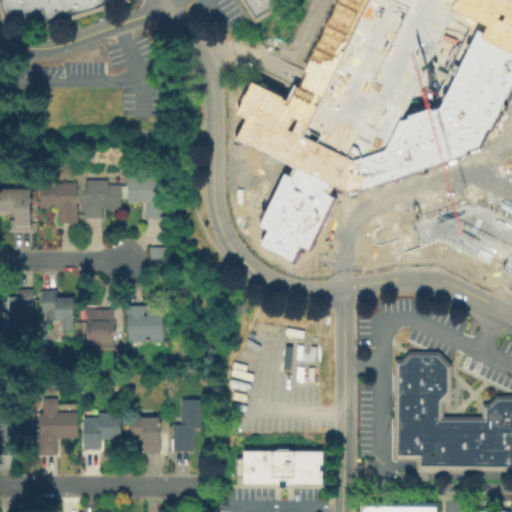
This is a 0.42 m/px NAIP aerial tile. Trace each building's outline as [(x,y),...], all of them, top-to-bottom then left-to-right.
[(0,0),(0,15),(3,26),(39,15),(43,27),(66,20),(60,0),(0,0)] [(60,0),(66,20),(129,1),(128,0),(60,0)] [(511,0),(511,81),(490,128),(487,127),(479,145),(463,150),(464,153),(435,163),(434,160),(430,162),(431,165),(396,177),(395,174),(391,175),(392,178),(387,180),(364,188),(363,185),(347,191),(338,186),(333,197),(323,217),(326,219),(324,225),(321,230),(317,229),(308,249),(299,245),(293,257),(292,260),(283,255),(280,260),(267,254),(269,249),(260,245),(262,241),(256,239),(262,227),(259,225),(269,204),(266,203),(271,192),(275,193),(284,174),(289,163),(237,138),(246,118),(236,114),(249,86),(251,82),(283,97),(282,98),(286,100),(293,86),(295,82),(298,84),(300,80),(303,74),(300,72),(301,70),(321,29),(334,0),(511,0)] [(274,0),(272,14),(255,25),(240,0),(274,0)] [(166,203),(166,220),(145,220),(145,203),(129,203),(129,180),(166,180),(166,203)] [(108,182),(108,186),(120,186),(120,209),(102,209),(102,219),(85,219),(85,182),(108,182)] [(78,186),(78,225),(58,226),(58,208),(43,208),(43,186),(78,186)] [(31,189),(31,230),(9,230),(10,215),(2,215),(2,189),(31,189)] [(396,229),(408,226),(407,222),(472,199),(477,202),(479,197),(491,203),(494,196),(511,205),(511,210),(511,212),(511,293),(505,290),(511,278),(498,271),(502,263),(492,258),(488,266),(438,242),(416,249),(415,247),(410,249),(403,251),(396,229)] [(14,327),(0,327),(0,298),(14,298),(14,291),(34,291),(34,327),(14,327)] [(64,326),(45,326),(45,294),(58,294),(58,299),(75,299),(75,332),(64,332),(64,326)] [(127,343),(127,309),(163,309),(163,343),(127,343)] [(115,318),(115,345),(88,344),(89,318),(115,318)] [(408,350),(425,350),(424,392),(393,392),(393,358),(400,358),(408,350)] [(450,393),(442,401),(442,404),(393,404),(393,392),(424,392),(425,350),(437,350),(450,364),(450,393)] [(511,395),(511,425),(485,425),(485,415),(480,415),(480,402),(487,402),(496,395),(511,395)] [(195,451),(173,451),(173,426),(182,426),(182,401),(204,401),(204,428),(195,428),(195,451)] [(442,415),(424,431),(393,431),(393,404),(442,404),(442,415)] [(56,454),(41,454),(41,412),(77,412),(77,438),(57,438),(56,454)] [(14,453),(0,453),(0,414),(34,414),(34,435),(14,435),(14,453)] [(102,449),(83,449),(84,414),(121,415),(121,439),(102,439),(102,449)] [(424,431),(442,415),(448,415),(448,469),(414,469),(414,458),(393,458),(393,431),(424,431)] [(467,469),(448,469),(448,415),(468,415),(467,469)] [(468,415),(480,415),(485,415),(485,425),(485,449),(485,469),(467,469),(468,415)] [(162,419),(161,453),(144,453),(144,441),(134,441),(134,419),(162,419)] [(511,449),(485,449),(485,425),(511,425),(511,449)] [(511,469),(485,469),(485,449),(511,449),(511,469)] [(326,452),(326,488),(243,488),(243,478),(237,478),(237,459),(245,459),(245,452),(326,452)] [(434,511),(435,503),(360,503),(359,511),(434,511)]
